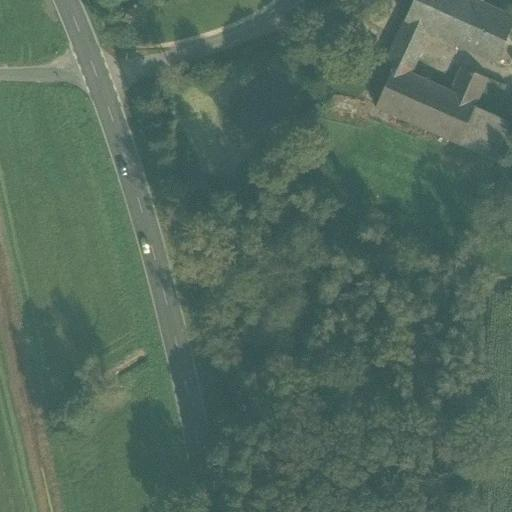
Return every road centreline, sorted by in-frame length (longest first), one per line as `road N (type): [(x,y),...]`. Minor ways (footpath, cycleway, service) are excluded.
road 1 (secondary): [(210,511),(180,355),(95,75)]
road 2 (unclassified): [(95,75),(241,35),(293,0)]
